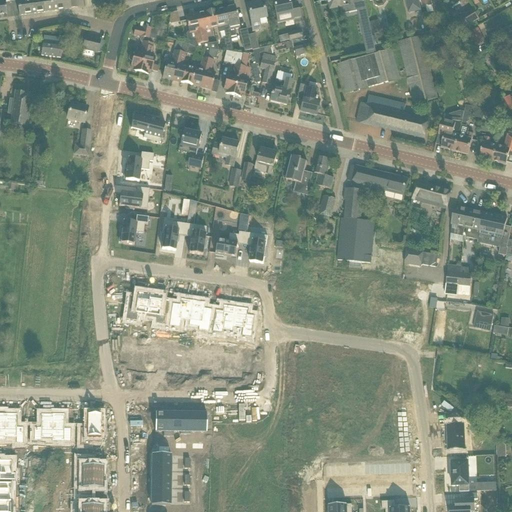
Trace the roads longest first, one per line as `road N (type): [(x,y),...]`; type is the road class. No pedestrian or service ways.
road 1 (tertiary): [(511,184),(104,84)]
road 2 (residential): [(113,398),(98,262),(264,287),(263,334)]
road 3 (residential): [(429,511),(410,352),(263,334)]
road 4 (residential): [(267,396),(113,398)]
